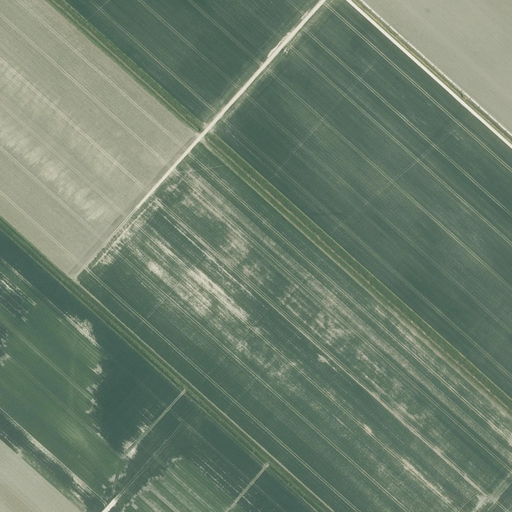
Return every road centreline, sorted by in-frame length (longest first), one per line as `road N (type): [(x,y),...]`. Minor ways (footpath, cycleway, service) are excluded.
road 1 (track): [(135,207),(323,0)]
road 2 (track): [(348,0),(511,147)]
road 3 (track): [(511,135),(359,0)]
